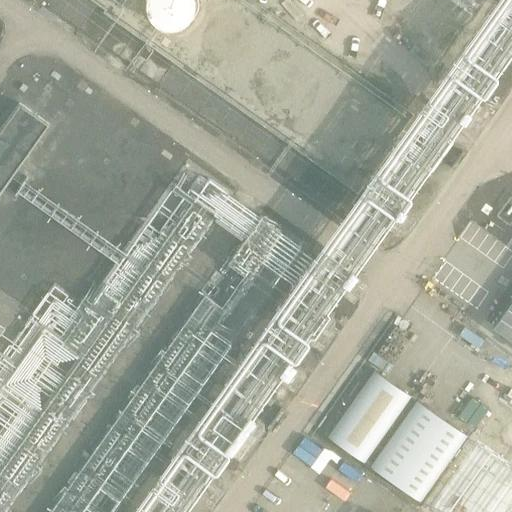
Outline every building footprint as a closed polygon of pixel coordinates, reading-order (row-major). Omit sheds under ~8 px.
[(193,3),(193,0),(145,0),(146,3),(148,8),(151,13),(154,17),(159,19),(164,21),(169,22),(175,21),(180,19),(184,16),(188,13),(191,8),(193,3)] [(20,105),(0,132),(0,192),(49,125),(20,105)] [(509,401),(511,395),(511,329),(493,361),(499,364),(485,386),(509,401)] [(375,371),(328,436),(364,461),(410,396),(375,371)] [(418,401),(372,467),(421,502),(467,436),(418,401)] [(511,511),(511,486),(495,511),(511,511)]
